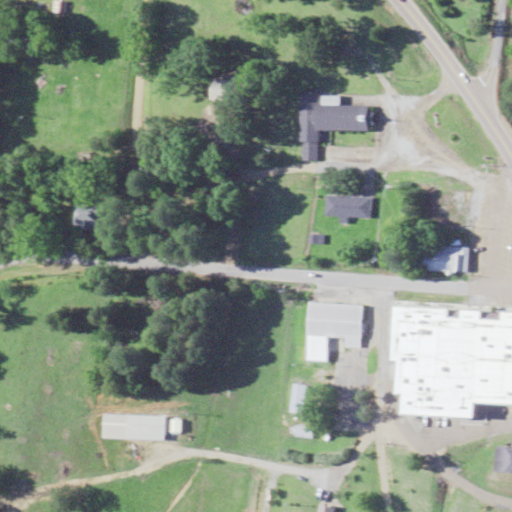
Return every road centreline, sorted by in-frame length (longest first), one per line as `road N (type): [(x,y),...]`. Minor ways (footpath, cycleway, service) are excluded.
road 1 (residential): [(511,287),(41,256),(0,260)]
road 2 (residential): [(508,157),(132,162)]
road 3 (residential): [(232,271),(213,511)]
road 4 (residential): [(106,261),(79,307),(44,479)]
road 5 (primary): [(511,163),(393,0)]
road 6 (residential): [(132,162),(143,0)]
